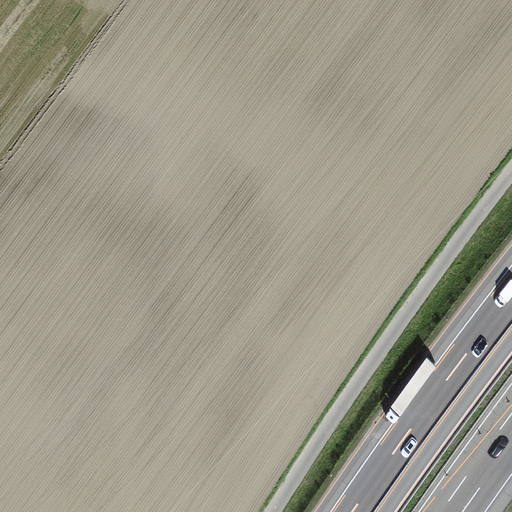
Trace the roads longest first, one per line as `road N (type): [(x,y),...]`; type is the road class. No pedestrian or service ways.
road 1 (track): [(272,511),(511,171)]
road 2 (motorway): [(511,308),(362,511)]
